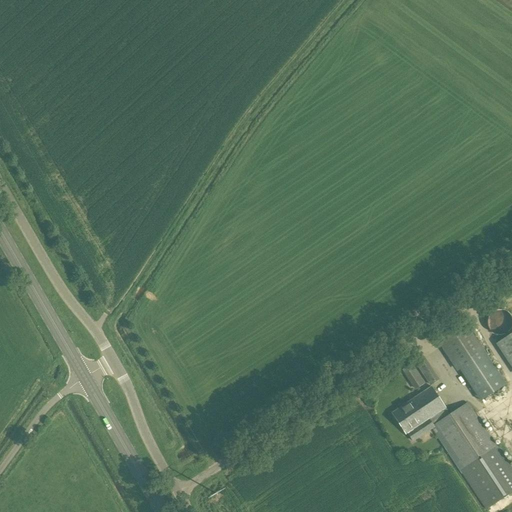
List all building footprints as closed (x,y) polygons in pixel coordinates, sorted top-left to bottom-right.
[(486,319),(486,322),(486,324),(486,326),(487,329),(488,331),(490,332),(492,334),(494,335),(496,336),(498,336),(500,337),(503,336),(505,336),(507,334),(509,333),(511,331),(511,329),(511,316),(511,314),(509,312),(507,311),(505,310),(503,309),(500,309),(498,309),(496,309),(493,310),(491,312),(490,313),(488,315),(487,317),(486,319)] [(481,401),(506,385),(468,328),(443,345),(481,401)] [(511,366),(511,333),(496,344),(511,366)] [(414,362),(425,378),(434,372),(424,355),(414,362)] [(425,384),(412,364),(402,370),(415,390),(425,384)] [(422,392),(432,385),(429,381),(419,388),(422,392)] [(412,442),(430,430),(425,422),(446,408),(431,387),(391,413),(406,435),(407,434),(412,442)] [(488,509),(511,492),(511,468),(467,402),(433,426),(463,472),(488,509)]
